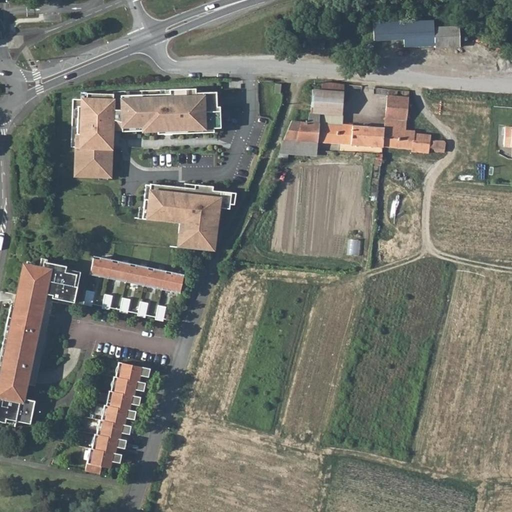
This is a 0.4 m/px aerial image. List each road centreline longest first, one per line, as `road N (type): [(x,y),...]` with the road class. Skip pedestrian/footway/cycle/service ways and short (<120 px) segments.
road 1 (residential): [(511,322),(474,463),(171,389)]
road 2 (residential): [(511,88),(175,66),(161,59),(154,41)]
road 3 (residential): [(210,274),(511,295)]
road 4 (track): [(214,265),(254,202),(292,107),(297,70)]
road 5 (tertiary): [(17,104),(154,41)]
road 6 (tertiary): [(150,33),(36,76),(13,76)]
road 7 (residential): [(130,511),(171,389)]
road 8 (residential): [(171,389),(210,274)]
